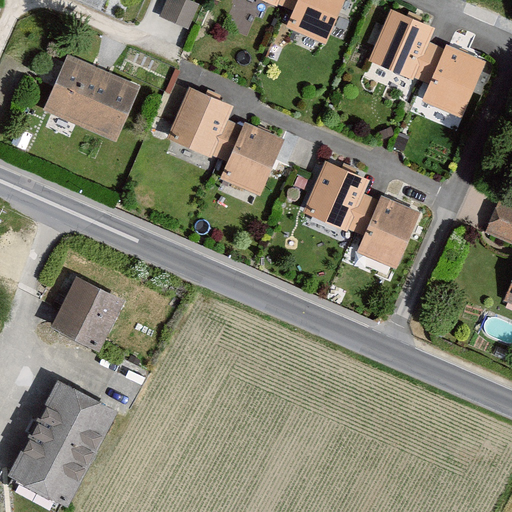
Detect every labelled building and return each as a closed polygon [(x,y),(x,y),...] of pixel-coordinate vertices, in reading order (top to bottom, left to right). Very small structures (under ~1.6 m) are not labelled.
[(170,0),(164,13),(192,25),(203,1),(199,0),(170,0)] [(251,0),(286,16),(282,30),(327,50),(347,0),(251,0)] [(439,33),(391,14),(370,66),(420,89),(413,100),(460,123),(485,63),(433,44),(439,33)] [(145,96),(68,60),(41,110),(117,149),(145,96)] [(236,110),(187,91),(167,140),(221,162),(216,179),(259,201),(282,148),(232,129),(236,110)] [(371,183),(324,165),(305,212),(360,240),(355,251),(398,273),(422,215),(369,194),(371,183)] [(511,212),(495,207),(487,232),(511,242),(511,212)] [(128,305),(80,280),(53,334),(103,359),(128,305)] [(123,416),(61,385),(11,474),(72,509),(123,416)]
